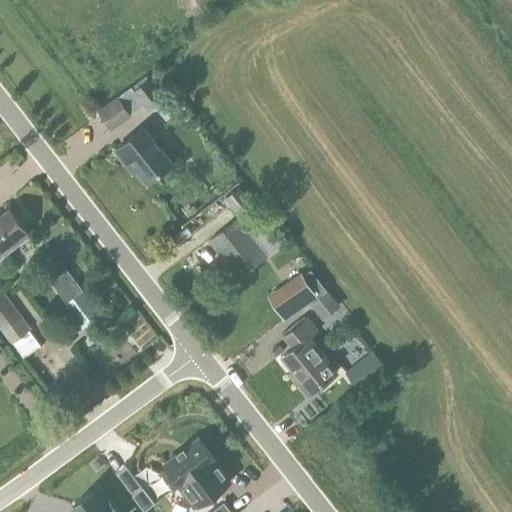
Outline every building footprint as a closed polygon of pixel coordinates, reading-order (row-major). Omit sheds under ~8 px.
[(167,96),(150,77),(137,87),(153,107),(167,96)] [(98,108),(98,109),(111,129),(132,115),(131,114),(118,94),(109,100),(98,108)] [(116,149),(128,164),(132,161),(148,181),(172,163),(143,127),(116,149)] [(159,193),(186,233),(206,219),(179,179),(159,193)] [(233,217),(259,254),(278,241),(251,204),(233,217)] [(0,248),(2,251),(15,240),(18,245),(30,236),(26,231),(27,230),(9,208),(0,215),(0,248)] [(222,230),(201,247),(209,258),(201,264),(219,287),(230,277),(233,281),(244,272),(241,269),(250,261),(233,239),(231,241),(222,230)] [(285,318),(316,296),(315,294),(305,280),(298,284),(274,301),(285,318)] [(0,328),(11,343),(29,330),(32,328),(0,285),(0,328)] [(323,288),(315,294),(316,296),(317,297),(326,291),(323,288)] [(102,314),(83,290),(65,305),(83,328),(102,314)] [(338,307),(326,292),(311,305),(323,319),(338,307)] [(306,318),(282,337),(292,349),(283,356),(301,379),(298,382),(308,395),(337,372),(310,338),(319,332),(306,318)] [(22,359),(41,347),(29,330),(11,343),(22,359)] [(374,351),(345,374),(359,391),(388,368),(374,351)] [(83,363),(91,384),(108,378),(100,357),(83,363)] [(198,436),(163,463),(179,484),(214,459),(215,458),(198,436)] [(179,484),(176,486),(194,509),(230,482),(214,459),(179,484)] [(143,487),(132,495),(144,511),(155,503),(143,487)] [(113,511),(96,489),(72,508),(74,511),(113,511)] [(209,511),(231,511),(224,501),(209,511)]
